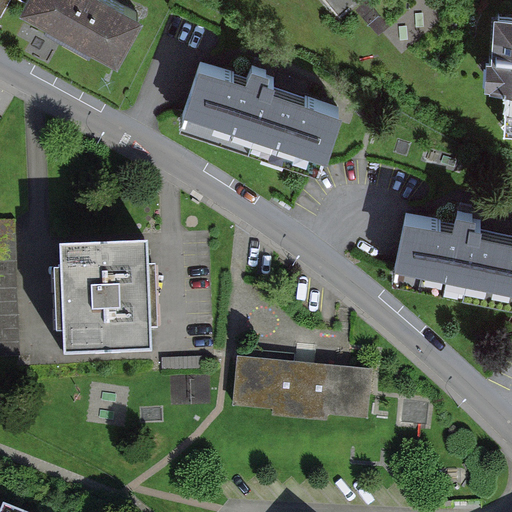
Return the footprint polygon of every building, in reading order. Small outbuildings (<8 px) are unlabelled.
[(137,8),(121,0),(24,0),(115,50),(137,8)] [(511,13),(503,13),(501,55),(495,55),(494,84),(509,85),(507,128),(511,128),(511,13)] [(248,71),(200,56),(180,117),(318,162),(338,101),(259,75),(263,62),(252,59),(248,71)] [(449,219),(407,211),(397,262),(511,283),(511,230),(480,225),(482,215),(451,209),(449,219)] [(148,242),(59,245),(60,266),(54,266),(56,328),(62,328),(62,352),(151,349),(151,325),(158,325),(156,263),(149,263),(148,242)] [(370,370),(240,358),(235,403),(366,415),(370,370)]
